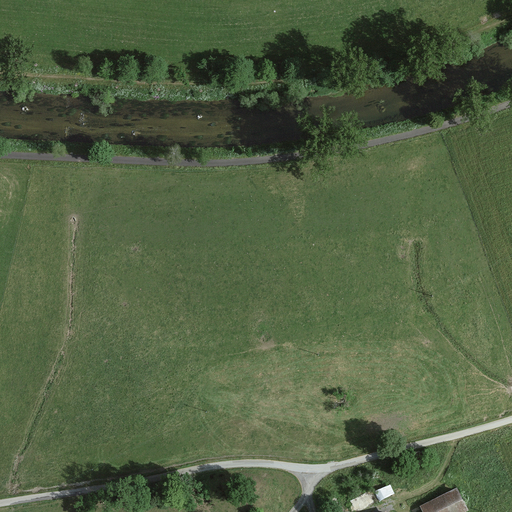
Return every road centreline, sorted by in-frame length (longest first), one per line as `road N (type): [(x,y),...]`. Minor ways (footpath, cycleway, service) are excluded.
road 1 (track): [(511,23),(358,69),(217,89),(0,77)]
road 2 (track): [(511,101),(407,134),(267,159),(0,153)]
